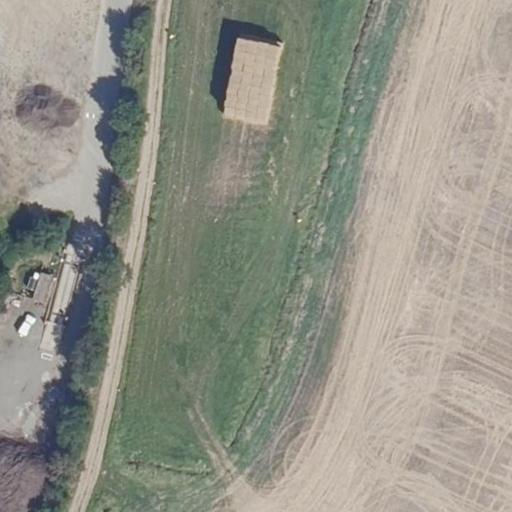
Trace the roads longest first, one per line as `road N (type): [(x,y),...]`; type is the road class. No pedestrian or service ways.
road 1 (track): [(161,0),(129,237),(73,511)]
road 2 (unclassified): [(109,0),(84,201)]
